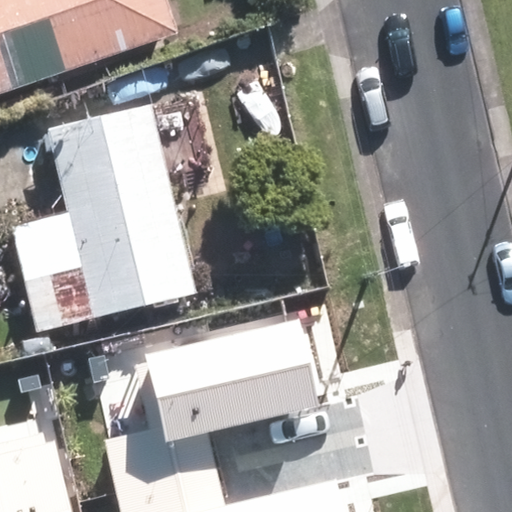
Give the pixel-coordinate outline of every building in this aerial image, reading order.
[(0,0),(0,86),(161,32),(149,0),(0,0)] [(181,295),(137,112),(46,134),(68,227),(12,240),(33,330),(181,295)] [(210,231),(217,274),(287,263),(280,220),(210,231)] [(251,511),(214,350),(104,375),(135,511),(251,511)] [(11,378),(0,380),(0,452),(30,444),(11,378)] [(367,457),(291,476),(299,510),(375,491),(367,457)]
